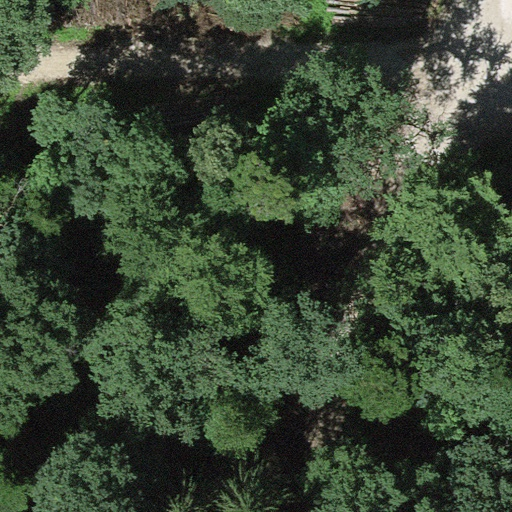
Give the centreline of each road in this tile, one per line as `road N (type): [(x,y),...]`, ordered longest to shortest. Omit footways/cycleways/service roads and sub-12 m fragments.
road 1 (track): [(315,511),(341,337),(462,54)]
road 2 (track): [(462,54),(94,71),(0,66)]
